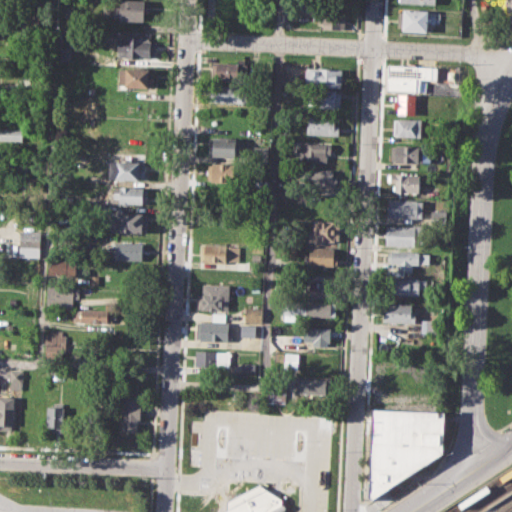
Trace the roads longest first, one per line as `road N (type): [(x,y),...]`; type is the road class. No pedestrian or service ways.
road 1 (residential): [(188,0),(166,511)]
road 2 (residential): [(373,0),(354,511)]
road 3 (secondary): [(511,63),(487,113),(472,471)]
road 4 (residential): [(187,40),(479,55),(503,71)]
road 5 (residential): [(0,457),(169,464)]
road 6 (secondary): [(410,511),(511,444)]
